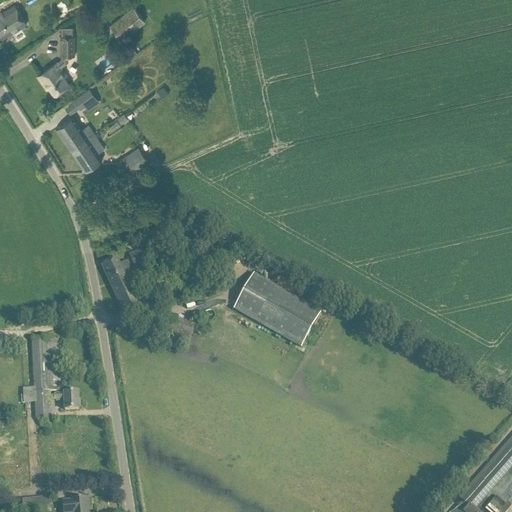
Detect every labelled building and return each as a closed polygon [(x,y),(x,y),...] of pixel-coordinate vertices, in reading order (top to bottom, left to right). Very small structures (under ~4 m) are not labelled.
[(15,4),(0,13),(0,41),(27,24),(15,4)] [(133,5),(109,25),(121,39),(144,20),(133,5)] [(61,58),(46,70),(37,76),(43,84),(46,82),(54,94),(63,89),(69,84),(60,71),(63,69),(60,66),(67,61),(67,55),(74,55),(74,35),(73,35),(72,27),(63,27),(64,35),(61,35),(61,58)] [(89,88),(73,100),(80,110),(85,106),(88,110),(100,102),(89,88)] [(72,116),(56,128),(71,150),(95,134),(89,124),(81,129),(72,116)] [(95,134),(71,150),(85,172),(103,160),(98,153),(105,148),(95,134)] [(120,167),(116,169),(116,170),(119,174),(123,171),(125,175),(132,171),(133,172),(148,162),(139,146),(117,161),(120,166),(120,167)] [(108,225),(111,236),(151,226),(149,215),(108,225)] [(129,254),(135,269),(155,262),(149,246),(129,254)] [(176,256),(162,256),(162,268),(177,267),(176,256)] [(141,307),(129,282),(136,279),(127,261),(120,264),(118,258),(101,266),(124,315),(141,307)] [(178,270),(158,270),(159,283),(179,282),(178,270)] [(254,274),(234,309),(301,348),(321,313),(254,274)] [(213,281),(198,277),(195,288),(211,292),(213,281)] [(196,325),(168,314),(162,329),(190,340),(196,325)] [(33,340),(36,388),(23,389),(24,403),(36,402),(37,411),(37,419),(51,419),(50,391),(60,391),(58,338),(33,340)] [(78,393),(68,393),(57,393),(57,401),(65,400),(66,410),(79,409),(78,393)] [(463,501),(453,511),(506,511),(511,505),(511,497),(506,493),(511,485),(511,437),(459,498),(463,501)] [(52,511),(53,507),(52,498),(23,501),(23,504),(13,505),(13,511),(52,511)] [(63,501),(63,511),(88,511),(88,508),(89,508),(88,498),(72,499),(63,501)]
